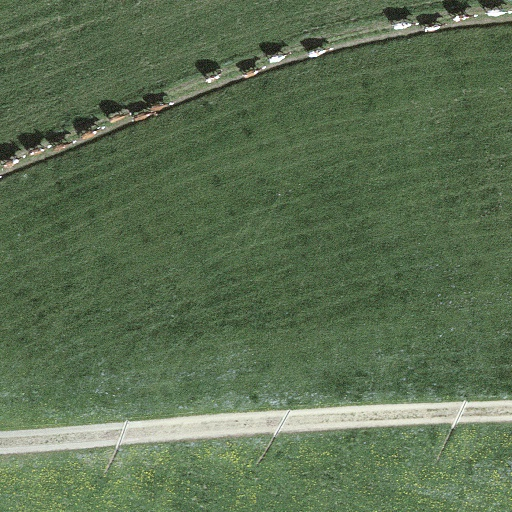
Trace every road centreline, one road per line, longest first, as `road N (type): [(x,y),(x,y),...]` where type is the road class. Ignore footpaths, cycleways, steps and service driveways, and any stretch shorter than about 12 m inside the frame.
road 1 (track): [(0,167),(301,48),(401,25),(511,13)]
road 2 (track): [(511,408),(0,431)]
